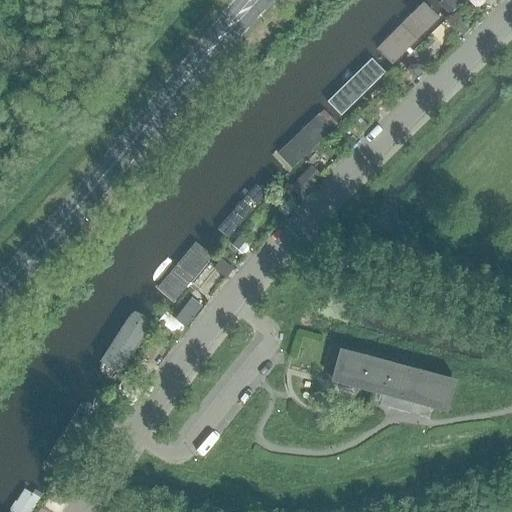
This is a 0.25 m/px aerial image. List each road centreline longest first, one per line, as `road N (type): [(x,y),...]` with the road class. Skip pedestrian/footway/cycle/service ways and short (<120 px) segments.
road 1 (residential): [(79,511),(247,280),(511,10)]
road 2 (primary): [(0,288),(249,0)]
